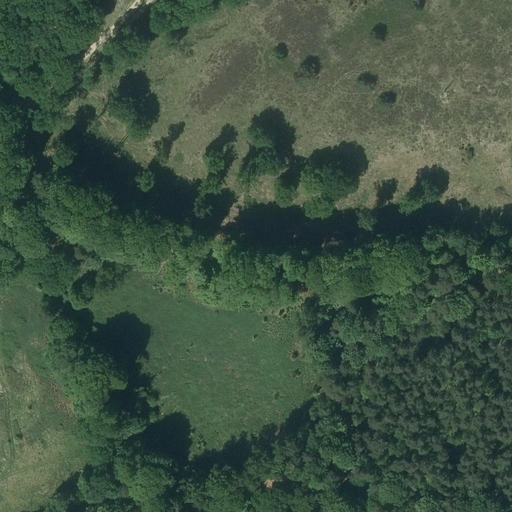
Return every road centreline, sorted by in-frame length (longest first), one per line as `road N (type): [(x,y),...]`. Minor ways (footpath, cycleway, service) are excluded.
road 1 (track): [(136,0),(50,83),(0,114)]
road 2 (unknown): [(196,0),(160,18),(114,64),(70,66)]
